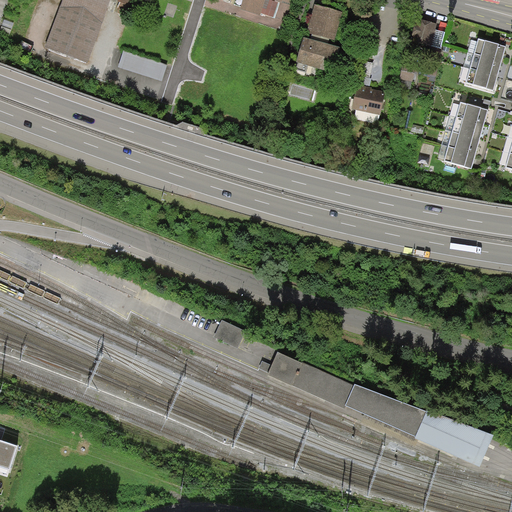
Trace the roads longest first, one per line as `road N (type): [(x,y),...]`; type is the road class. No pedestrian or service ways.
road 1 (residential): [(511,357),(283,294),(0,181)]
road 2 (motorway): [(0,110),(277,206),(511,255)]
road 3 (motorway): [(511,227),(287,180),(0,84)]
